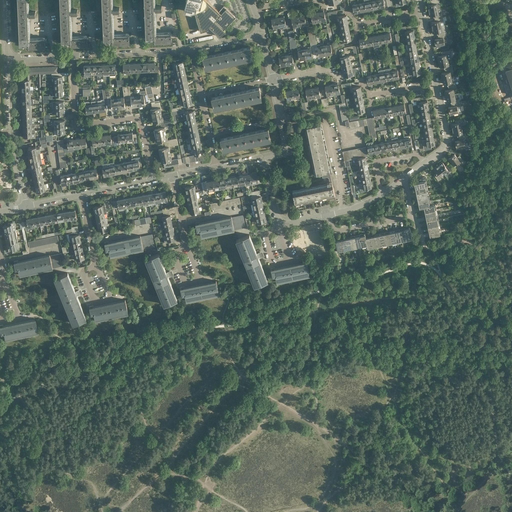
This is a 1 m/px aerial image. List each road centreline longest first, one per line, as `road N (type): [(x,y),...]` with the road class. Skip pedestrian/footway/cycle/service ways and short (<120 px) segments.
road 1 (track): [(200,327),(246,379),(437,511)]
road 2 (residential): [(152,180),(139,118),(75,126),(70,57)]
road 3 (unknown): [(308,381),(315,424),(335,461),(315,511)]
road 4 (residential): [(330,215),(335,232),(413,216),(404,177)]
road 5 (residential): [(70,57),(190,49)]
